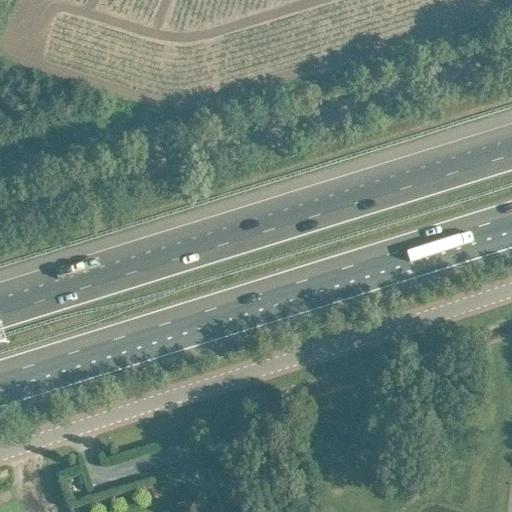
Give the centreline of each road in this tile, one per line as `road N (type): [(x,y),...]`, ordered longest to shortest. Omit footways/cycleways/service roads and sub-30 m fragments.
road 1 (unclassified): [(0,453),(511,289)]
road 2 (unclassified): [(0,215),(511,54)]
road 3 (motorway): [(511,154),(0,314)]
road 4 (motorway): [(0,375),(511,216)]
